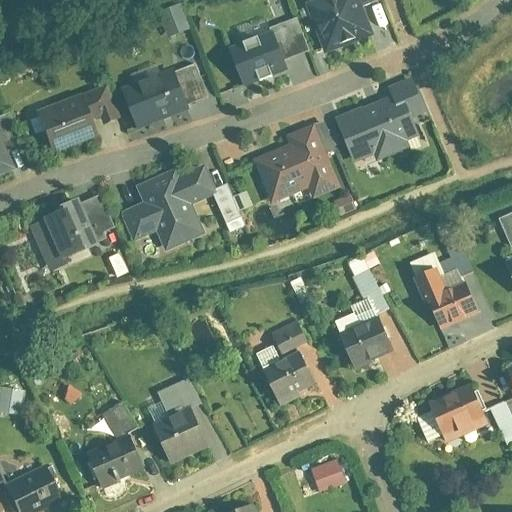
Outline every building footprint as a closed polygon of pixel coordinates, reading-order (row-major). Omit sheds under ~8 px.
[(371,0),(319,0),(313,2),(333,55),(385,36),(371,0)] [(280,27),(229,47),(243,85),(295,65),(280,27)] [(183,69),(131,87),(145,127),(197,109),(183,69)] [(387,96),(389,100),(333,124),(351,166),(414,140),(407,123),(423,116),(410,86),(387,96)] [(28,125),(44,160),(87,141),(71,106),(28,125)] [(243,162),(264,204),(295,188),(302,202),(336,185),(308,130),(243,162)] [(0,174),(11,169),(0,145),(0,174)] [(206,233),(194,204),(214,196),(202,166),(137,192),(161,251),(206,233)] [(100,189),(77,199),(94,236),(117,226),(100,189)] [(510,280),(511,279),(511,190),(483,203),(495,230),(509,224),(511,231),(511,238),(496,246),(510,280)] [(69,205),(22,227),(40,266),(87,244),(69,205)] [(442,310),(470,296),(453,263),(467,256),(449,220),(430,230),(437,244),(413,256),(442,310)] [(347,352),(387,333),(371,298),(380,293),(360,250),(341,259),(357,294),(326,308),(347,352)] [(118,255),(125,276),(136,272),(129,251),(118,255)] [(268,385),(304,369),(289,337),(306,329),(296,307),(266,321),(275,341),(253,351),(268,385)] [(510,384),(511,382),(511,348),(496,357),(510,384)] [(169,443),(204,424),(190,398),(207,389),(193,362),(141,391),(169,443)] [(410,404),(423,434),(477,411),(461,374),(421,391),(424,398),(410,404)] [(511,388),(510,384),(483,397),(497,431),(511,425),(511,388)] [(78,438),(100,477),(135,457),(116,422),(127,416),(110,386),(88,398),(103,424),(78,438)] [(42,448),(0,468),(0,471),(19,507),(61,486),(42,448)] [(319,467),(328,491),(356,482),(347,457),(319,467)] [(214,511),(289,511),(286,502),(259,511),(258,511),(250,490),(212,505),(214,511)] [(511,511),(511,501),(492,511),(511,511)]
